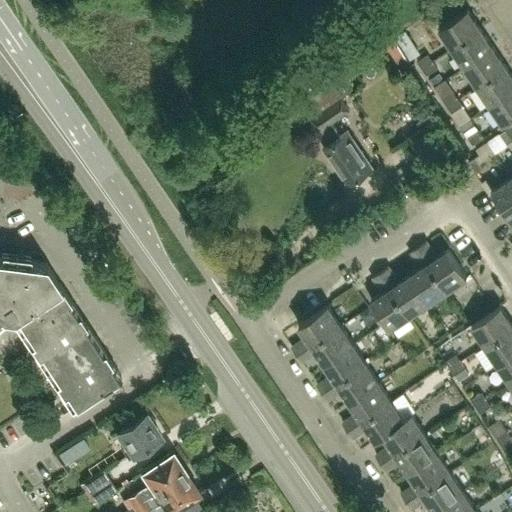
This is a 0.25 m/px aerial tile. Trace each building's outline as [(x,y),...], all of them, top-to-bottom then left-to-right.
[(481,28),(468,8),(439,28),(452,47),(481,28)] [(465,66),(494,47),(481,28),(452,47),(465,66)] [(478,85),(506,66),(494,47),(465,66),(478,85)] [(417,61),(422,68),(433,60),(428,53),(417,61)] [(427,74),(437,67),(433,60),(422,68),(427,74)] [(511,89),(511,74),(506,66),(478,85),(490,104),(511,89)] [(337,78),(302,104),(312,119),(342,99),(349,94),(337,78)] [(511,118),(511,89),(490,104),(503,124),(511,118)] [(453,91),(442,98),(447,106),(458,98),(453,91)] [(463,105),(458,98),(447,106),(452,112),(463,105)] [(373,167),(349,130),(340,136),(331,122),(350,110),(342,99),(312,119),(319,130),(321,129),(330,142),(324,147),(348,183),(373,167)] [(468,136),(473,144),(484,137),(478,129),(468,136)] [(507,144),(511,140),(511,137),(506,129),(499,134),(507,144)] [(427,132),(412,142),(422,157),(437,147),(427,132)] [(483,167),(476,157),(468,162),(475,172),(483,167)] [(511,218),(511,178),(511,177),(492,190),(511,219),(511,218)] [(418,246),(425,256),(433,250),(426,241),(418,246)] [(411,251),(417,261),(425,256),(418,246),(411,251)] [(467,276),(448,248),(429,261),(448,290),(467,276)] [(12,317),(16,321),(64,289),(46,262),(0,256),(0,312),(3,316),(3,315),(12,317)] [(448,290),(429,261),(410,273),(429,302),(448,290)] [(381,271),(387,281),(395,276),(388,266),(381,271)] [(373,276),(379,286),(387,281),(381,271),(373,276)] [(429,302),(410,273),(391,286),(410,315),(429,302)] [(410,315),(391,286),(371,299),(390,328),(410,315)] [(44,364),(92,332),(64,289),(16,321),(44,364)] [(312,344),(341,324),(328,305),(299,324),(312,344)] [(369,306),(360,312),(366,321),(375,315),(369,306)] [(511,326),(511,322),(501,306),(472,325),(485,345),(511,326)] [(381,323),(374,328),(385,344),(392,340),(381,323)] [(325,362),(354,343),(341,324),(312,344),(325,362)] [(498,364),(511,354),(511,326),(485,345),(498,364)] [(73,408),(121,375),(92,332),(44,364),(73,408)] [(292,346),(297,353),(307,347),(302,339),(292,346)] [(338,381),(366,362),(354,343),(325,362),(338,381)] [(297,353),(303,361),(313,355),(307,347),(297,353)] [(446,361),(450,368),(461,361),(456,354),(446,361)] [(510,383),(511,381),(511,354),(498,364),(510,383)] [(466,368),(461,361),(450,368),(455,375),(466,368)] [(350,400),(379,381),(366,362),(338,382),(350,400)] [(466,368),(455,375),(458,380),(469,373),(466,368)] [(318,383),(323,391),(333,385),(328,377),(318,383)] [(363,419),(392,400),(379,381),(350,400),(363,419)] [(323,391),(328,399),(338,393),(333,385),(323,391)] [(471,399),(476,406),(486,399),(482,392),(471,399)] [(491,406),(486,399),(476,406),(480,413),(491,406)] [(376,439),(384,434),(405,420),(404,418),(392,400),(363,419),(376,439)] [(161,434),(154,423),(155,420),(152,416),(149,415),(147,412),(118,431),(125,443),(121,446),(128,456),(161,434)] [(396,452),(425,433),(412,413),(404,418),(405,420),(384,434),(396,452)] [(343,421),(348,429),(358,423),(353,415),(343,421)] [(348,429),(353,437),(363,431),(358,423),(348,429)] [(472,448),(487,440),(480,428),(465,436),(472,448)] [(496,437),(501,444),(511,437),(507,430),(496,437)] [(409,471),(438,452),(425,433),(396,452),(409,471)] [(511,446),(511,437),(501,444),(505,451),(511,446)] [(67,447),(58,453),(64,461),(70,457),(70,451),(67,447)] [(376,454),(381,462),(391,455),(386,447),(376,454)] [(146,485),(139,489),(145,498),(152,494),(183,473),(179,467),(182,465),(173,451),(142,471),(150,482),(146,485)] [(422,490),(451,471),(438,452),(409,471),(422,490)] [(381,462),(387,470),(397,463),(391,455),(381,462)] [(87,494),(109,479),(103,469),(80,484),(87,494)] [(434,509),(463,490),(451,471),(422,490),(434,509)] [(152,494),(145,498),(151,507),(158,503),(162,500),(169,511),(176,507),(178,511),(191,511),(201,506),(193,495),(199,492),(190,477),(187,479),(183,473),(152,494)] [(93,504),(116,489),(109,479),(87,494),(93,504)] [(402,492),(407,500),(417,493),(412,486),(402,492)] [(139,489),(128,497),(134,506),(145,498),(139,489)] [(436,511),(471,511),(476,509),(463,490),(434,509),(436,511)] [(407,500),(412,508),(422,501),(417,493),(407,500)] [(145,498),(134,506),(137,511),(143,511),(151,507),(145,498)]
